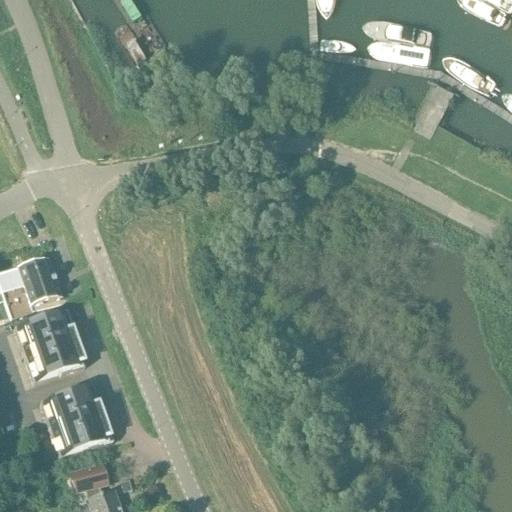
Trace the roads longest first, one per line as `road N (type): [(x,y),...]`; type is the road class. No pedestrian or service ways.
road 1 (unclassified): [(196,511),(70,187)]
road 2 (unclassified): [(70,187),(15,0)]
